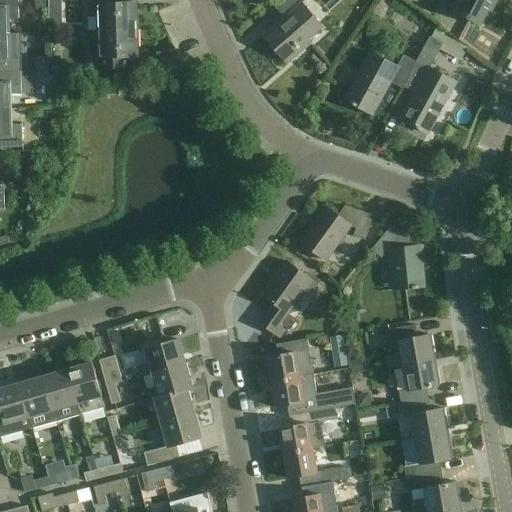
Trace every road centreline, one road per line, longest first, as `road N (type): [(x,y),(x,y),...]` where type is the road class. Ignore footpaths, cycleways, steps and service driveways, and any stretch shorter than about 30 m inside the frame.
road 1 (tertiary): [(506,511),(462,205)]
road 2 (residential): [(252,511),(207,289)]
road 3 (residential): [(0,341),(207,289)]
road 4 (residential): [(310,160),(261,117),(202,0)]
road 5 (residential): [(207,289),(248,250),(310,160)]
road 6 (residential): [(462,205),(310,160)]
